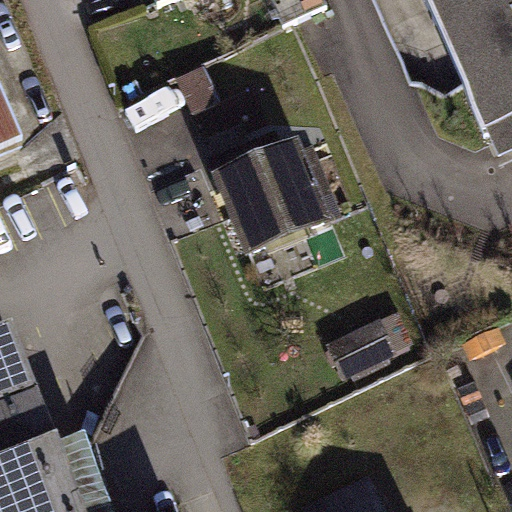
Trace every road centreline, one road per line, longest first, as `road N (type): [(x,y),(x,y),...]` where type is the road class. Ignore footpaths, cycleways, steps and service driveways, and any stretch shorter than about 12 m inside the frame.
road 1 (residential): [(40,0),(232,511)]
road 2 (unknown): [(348,0),(415,158),(451,180),(511,190)]
